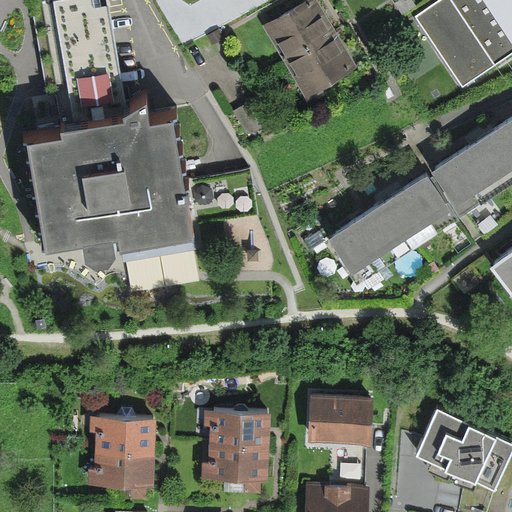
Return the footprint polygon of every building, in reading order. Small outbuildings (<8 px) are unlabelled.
[(145,104),(142,85),(119,94),(103,0),(26,0),(42,93),(54,91),(59,121),(23,127),(40,235),(78,230),(81,243),(88,252),(102,250),(110,241),(107,221),(113,221),(120,257),(195,245),(170,99),(145,104)] [(317,0),(296,0),(263,19),(307,96),(356,69),(317,0)] [(511,0),(428,0),(408,14),(456,85),(509,48),(511,46),(511,0)] [(511,157),(511,108),(479,131),(430,163),(453,197),(511,157)] [(445,199),(422,166),(375,197),(327,229),(350,263),(445,199)] [(511,287),(511,237),(485,258),(509,290),(511,287)] [(369,390),(307,388),(305,435),(367,437),(369,390)] [(511,441),(511,440),(433,406),(422,431),(413,450),(492,485),(511,441)] [(265,407),(201,407),(201,423),(205,423),(205,459),(198,458),(198,474),(242,475),(242,490),(257,490),(257,476),(264,476),(264,451),(265,432),(265,407)] [(152,414),(88,413),(88,429),(92,429),(92,465),(85,465),(85,481),(129,481),(129,496),(144,496),(144,483),(151,483),(151,458),(151,438),(152,414)] [(329,482),(304,481),(301,511),(365,511),(367,485),(329,482)]
